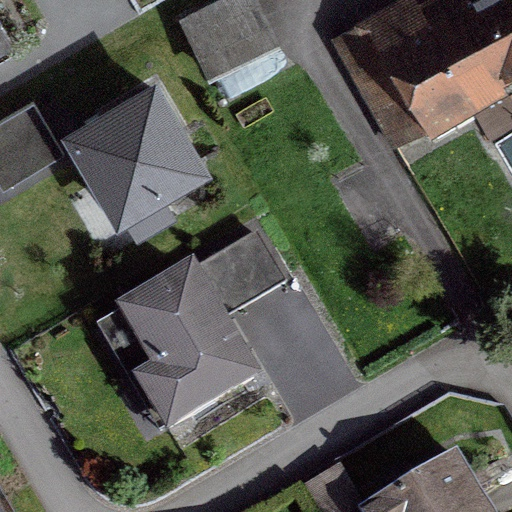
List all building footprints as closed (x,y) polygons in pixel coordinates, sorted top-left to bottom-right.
[(268,48),(245,0),(235,0),(188,23),(212,75),(268,48)] [(431,3),(361,42),(412,135),(511,79),(511,0),(484,0),(442,23),(431,3)] [(189,176),(146,96),(66,140),(109,219),(189,176)] [(182,428),(247,388),(180,282),(116,322),(182,428)] [(483,511),(455,465),(374,511),(483,511)]
